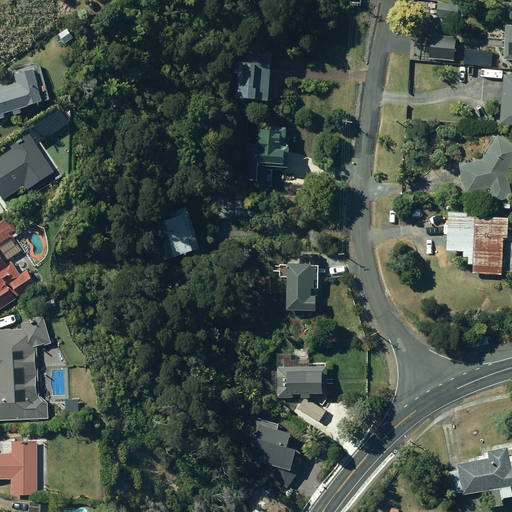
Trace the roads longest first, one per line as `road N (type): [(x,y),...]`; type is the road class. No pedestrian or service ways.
road 1 (unclassified): [(391,0),(363,147),(363,250),(381,309),(439,397)]
road 2 (secondary): [(439,397),(375,445),(322,511)]
